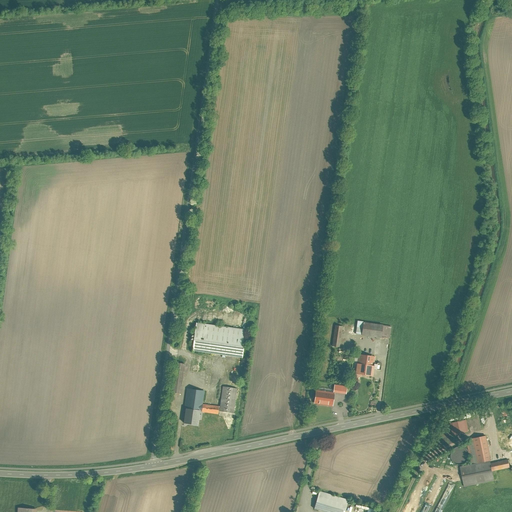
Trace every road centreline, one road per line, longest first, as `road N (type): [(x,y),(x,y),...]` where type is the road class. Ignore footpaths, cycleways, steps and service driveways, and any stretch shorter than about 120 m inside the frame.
road 1 (unclassified): [(153,465),(217,0)]
road 2 (tertiary): [(511,391),(153,465)]
road 3 (tertiary): [(153,465),(0,472)]
